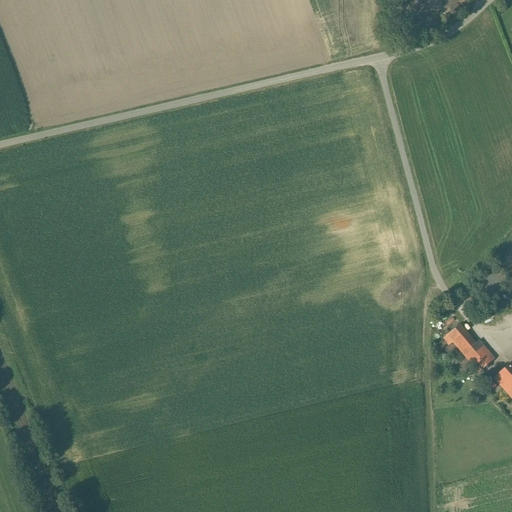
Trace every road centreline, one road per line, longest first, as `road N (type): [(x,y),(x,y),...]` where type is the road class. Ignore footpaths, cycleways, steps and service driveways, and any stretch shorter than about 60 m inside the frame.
road 1 (unclassified): [(0,146),(420,46),(489,0)]
road 2 (track): [(431,272),(432,511)]
